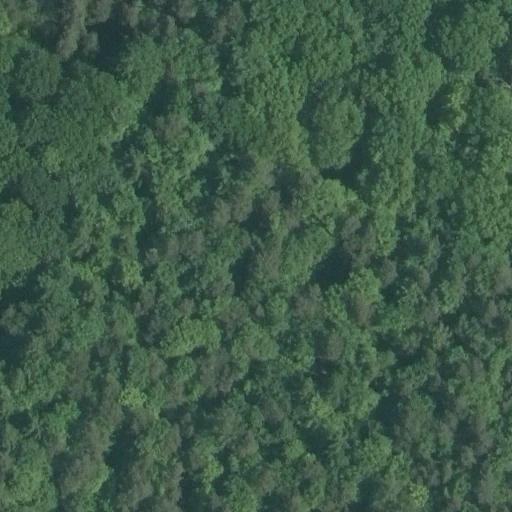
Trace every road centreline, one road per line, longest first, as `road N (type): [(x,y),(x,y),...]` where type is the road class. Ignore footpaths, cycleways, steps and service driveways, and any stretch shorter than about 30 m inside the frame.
road 1 (track): [(511,285),(0,89)]
road 2 (track): [(238,0),(175,159)]
